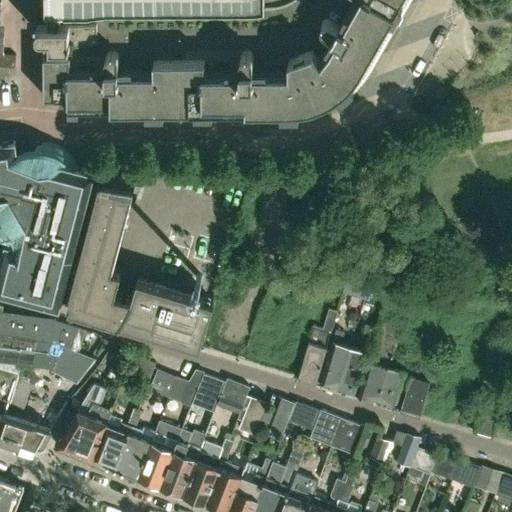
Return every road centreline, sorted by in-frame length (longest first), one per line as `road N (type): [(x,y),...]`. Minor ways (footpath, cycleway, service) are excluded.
road 1 (residential): [(0,127),(280,137),(313,131),(379,93),(439,0)]
road 2 (residential): [(511,453),(75,311)]
road 3 (residential): [(148,511),(0,455)]
